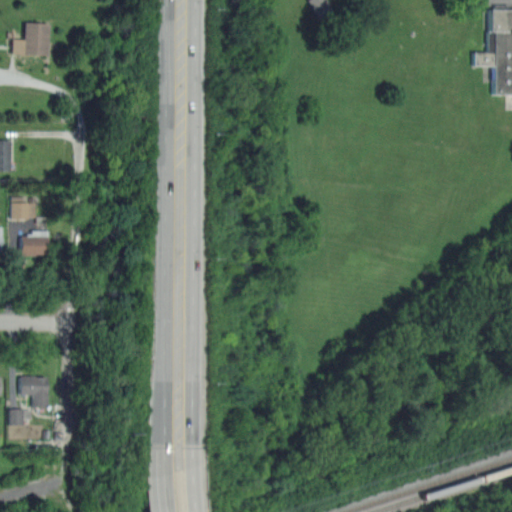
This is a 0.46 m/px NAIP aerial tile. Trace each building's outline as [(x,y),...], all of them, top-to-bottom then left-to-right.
[(511,92),(511,6),(486,6),(486,29),(493,29),(493,47),(474,47),(474,63),(489,63),(489,92),(511,92)] [(46,22),(45,54),(22,53),(22,51),(15,51),(16,39),(22,39),(22,22),(46,22)] [(8,170),(0,170),(0,139),(8,139),(8,170)] [(34,216),(35,198),(10,197),(9,215),(34,216)] [(46,230),(44,253),(33,252),(32,254),(18,254),(19,235),(26,235),(26,232),(31,233),(31,229),(46,230)] [(30,406),(30,393),(18,393),(18,376),(44,375),(45,406),(30,406)] [(30,421),(30,407),(7,407),(7,421),(30,421)]
